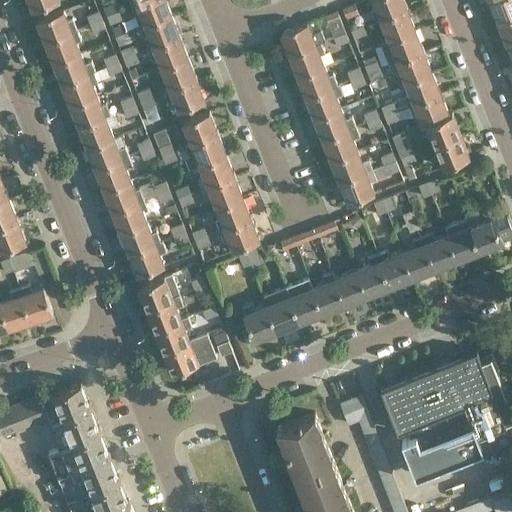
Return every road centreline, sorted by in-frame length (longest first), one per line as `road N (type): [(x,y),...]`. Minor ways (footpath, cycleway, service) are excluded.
road 1 (residential): [(221,403),(511,287)]
road 2 (residential): [(108,332),(0,47)]
road 3 (residential): [(294,216),(225,30)]
road 4 (residential): [(511,150),(448,0)]
